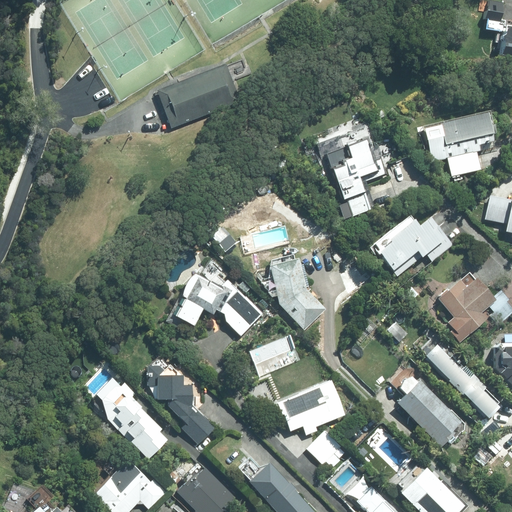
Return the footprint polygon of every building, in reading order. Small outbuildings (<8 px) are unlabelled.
[(511,25),(506,24),(501,45),(511,47),(511,25)] [(225,60),(154,87),(170,128),(241,102),(225,60)] [(491,111),(422,126),(430,162),(446,158),(450,178),(481,171),(477,151),(499,146),(491,111)] [(347,149),(327,156),(348,216),(370,208),(358,176),(376,170),(365,137),(346,144),(347,149)] [(511,241),(511,195),(489,191),(483,218),(506,223),(504,231),(511,232),(510,241),(511,241)] [(409,213),(369,246),(395,278),(425,253),(432,260),(453,243),(429,214),(418,224),(409,213)] [(298,257),(269,264),(279,303),(305,328),(325,308),(306,289),(298,257)] [(194,271),(166,320),(175,325),(180,317),(193,325),(203,308),(213,314),(215,310),(240,335),(261,313),(226,279),(220,285),(194,271)] [(469,271),(437,298),(453,316),(444,324),(460,341),(487,317),(482,311),(494,300),(469,271)] [(418,294),(410,286),(402,292),(410,301),(418,294)] [(511,385),(511,344),(511,345),(507,341),(504,344),(500,340),(490,350),(495,355),(492,359),(495,363),(492,366),(511,385)] [(436,342),(424,354),(488,418),(501,405),(436,342)] [(163,364),(147,364),(147,384),(156,384),(156,399),(174,399),(167,406),(180,418),(175,423),(197,444),(215,426),(186,398),(192,398),(192,383),(181,384),(181,372),(163,372),(163,364)] [(406,392),(396,402),(441,446),(449,438),(451,441),(467,426),(419,379),(417,382),(409,374),(398,385),(406,392)] [(162,427),(110,377),(95,393),(104,402),(97,409),(147,458),(167,439),(158,431),(162,427)] [(330,379),(276,401),(289,431),(302,426),(305,433),(345,417),(330,379)] [(306,448),(323,464),(340,446),(324,430),(306,448)] [(495,456),(504,448),(494,439),(486,447),(495,456)] [(93,494),(111,511),(126,511),(139,499),(150,510),(165,494),(129,458),(93,494)] [(203,462),(173,493),(192,511),(230,511),(242,500),(203,462)] [(248,481),(276,511),(314,511),(270,462),(248,481)] [(423,467),(400,491),(422,511),(455,511),(462,504),(423,467)] [(396,511),(369,487),(357,500),(369,511),(396,511)] [(76,511),(71,506),(64,511),(62,511),(53,503),(43,511),(76,511)]
